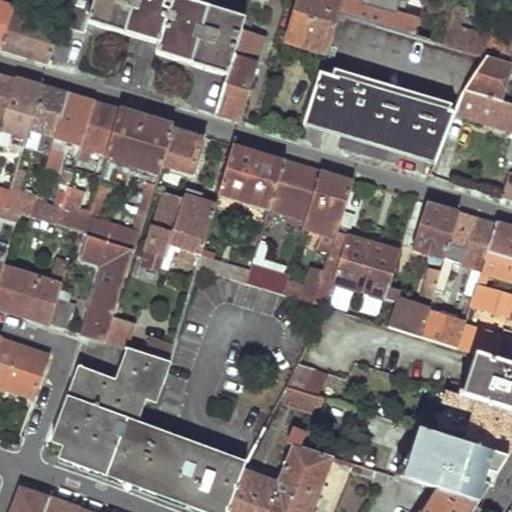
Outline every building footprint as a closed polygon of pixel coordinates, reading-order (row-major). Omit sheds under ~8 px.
[(68,0),(56,0),(49,26),(17,15),(20,3),(14,1),(0,45),(0,50),(23,57),(48,64),(60,28),(68,0)] [(0,45),(14,1),(14,0),(2,0),(0,10),(0,45)] [(68,0),(60,28),(82,34),(86,24),(157,45),(153,56),(225,77),(239,33),(247,8),(249,0),(223,0),(222,4),(225,5),(221,14),(175,0),(68,0)] [(261,0),(249,0),(247,8),(257,11),(261,0)] [(338,15),(343,0),(296,0),(283,42),(325,55),(326,53),(338,15)] [(414,38),(418,22),(345,0),(343,0),(338,15),(414,38)] [(421,13),(425,0),(414,0),(411,10),(421,13)] [(484,58),(490,37),(459,28),(463,10),(453,7),(443,46),(484,58)] [(511,46),(494,40),(496,31),(492,30),(490,37),(484,58),(487,59),(507,66),(511,67),(511,46)] [(213,113),(237,120),(262,40),(239,33),(225,77),(213,113)] [(487,59),(460,92),(495,102),(507,66),(487,59)] [(433,163),(451,114),(319,74),(302,125),(433,163)] [(0,121),(3,122),(15,81),(0,76),(0,121)] [(0,131),(0,149),(10,153),(11,150),(15,136),(26,139),(29,130),(42,89),(28,85),(15,81),(3,122),(0,131)] [(42,89),(29,130),(40,133),(34,152),(49,157),(68,97),(54,93),(42,89)] [(460,92),(451,114),(511,133),(511,172),(510,171),(501,199),(511,202),(511,107),(495,102),(460,92)] [(49,157),(44,169),(56,172),(66,143),(80,147),(93,105),(81,101),(68,97),(49,157)] [(93,105),(80,147),(93,151),(106,155),(120,113),(107,109),(93,105)] [(89,212),(88,213),(96,216),(106,190),(102,187),(104,181),(110,183),(116,163),(158,176),(160,168),(173,129),(146,121),(120,113),(106,155),(89,212)] [(173,129),(160,168),(191,178),(204,138),(189,134),(173,129)] [(26,139),(15,136),(11,150),(22,153),(26,139)] [(232,146),(216,197),(267,213),(268,210),(284,162),(258,154),(232,146)] [(93,151),(80,147),(76,159),(89,163),(93,151)] [(284,162),(268,210),(304,222),(321,173),(303,168),(284,162)] [(17,171),(11,192),(10,194),(5,212),(18,216),(28,219),(33,203),(34,199),(18,194),(24,173),(17,171)] [(304,222),(302,229),(322,234),(316,252),(328,256),(337,228),(353,183),(337,178),(321,173),(304,222)] [(150,202),(155,187),(147,184),(141,200),(150,202)] [(88,213),(89,212),(79,209),(84,193),(66,188),(65,191),(53,227),(66,231),(72,233),(76,234),(81,236),(86,221),(88,213)] [(0,210),(5,212),(10,194),(0,189),(0,210)] [(53,227),(65,191),(57,189),(50,208),(33,203),(28,219),(53,227)] [(199,254),(213,207),(183,197),(181,201),(163,195),(142,265),(159,271),(168,245),(199,254)] [(147,213),(150,202),(141,200),(137,215),(140,216),(142,212),(147,213)] [(458,215),(426,205),(412,250),(444,261),(458,215)] [(5,212),(0,210),(0,218),(16,223),(18,216),(5,212)] [(134,252),(147,213),(142,212),(140,216),(137,215),(131,233),(86,221),(81,236),(134,252)] [(440,274),(438,279),(447,280),(453,263),(469,269),(461,295),(472,298),(475,287),(480,274),(486,253),(495,225),(476,220),(458,215),(444,261),(440,274)] [(511,230),(495,225),(486,253),(511,260),(511,230)] [(310,305),(349,317),(353,308),(325,300),(330,284),(384,301),(387,291),(399,254),(348,237),(349,231),(337,228),(328,256),(320,278),(310,305)] [(72,233),(66,231),(63,241),(68,243),(72,233)] [(134,252),(81,236),(79,243),(84,246),(80,259),(100,266),(101,272),(82,337),(106,344),(114,319),(134,252)] [(511,271),(511,260),(486,253),(480,274),(509,282),(511,271)] [(243,283),(247,273),(198,257),(195,268),(243,283)] [(283,283),(285,277),(249,266),(247,273),(243,283),(280,295),(283,283)] [(56,302),(65,273),(52,270),(48,283),(2,269),(0,276),(0,310),(20,317),(49,326),(56,302)] [(438,279),(440,274),(430,271),(422,297),(431,300),(433,295),(435,288),(438,279)] [(310,275),(304,291),(283,283),(280,295),(310,305),(320,278),(310,275)] [(438,279),(435,288),(444,290),(447,280),(438,279)] [(472,298),(469,307),(511,319),(511,317),(511,298),(475,287),(472,298)] [(435,288),(433,295),(442,296),(444,290),(435,288)] [(384,301),(395,305),(399,295),(387,291),(384,301)] [(49,326),(66,332),(71,312),(65,309),(66,305),(56,302),(49,326)] [(419,339),(427,313),(395,305),(387,329),(419,339)] [(456,351),(463,325),(427,313),(419,339),(456,351)] [(113,347),(124,351),(131,326),(114,319),(106,344),(113,347)] [(492,362),(499,337),(463,325),(456,351),(473,357),(492,362)] [(492,362),(497,364),(505,336),(501,335),(499,337),(492,362)] [(48,358),(0,341),(0,387),(33,399),(48,358)] [(166,364),(171,347),(152,341),(145,357),(166,364)] [(227,511),(243,471),(247,463),(138,423),(145,399),(155,402),(166,364),(145,357),(127,352),(116,384),(78,370),(51,447),(63,451),(110,468),(106,480),(192,511),(227,511)] [(492,362),(473,357),(460,398),(511,413),(511,368),(497,364),(492,362)] [(285,389),(301,394),(306,383),(313,371),(296,365),(285,389)] [(328,390),(306,383),(301,394),(319,400),(324,401),(328,390)] [(275,409),(311,420),(319,400),(301,394),(285,389),(276,404),(275,409)] [(511,413),(460,398),(444,392),(440,408),(471,417),(463,446),(506,460),(511,450),(511,413)] [(478,505),(506,460),(463,446),(424,433),(408,483),(438,492),(478,505)] [(267,511),(312,511),(334,460),(299,449),(293,447),(278,484),(267,511)] [(110,468),(63,451),(59,463),(106,480),(110,468)] [(352,466),(340,462),(340,468),(350,473),(352,466)] [(267,511),(278,484),(243,471),(227,511),(267,511)] [(391,478),(377,473),(374,485),(384,489),(391,478)] [(43,511),(48,500),(19,489),(10,511),(43,511)] [(473,511),(478,505),(438,492),(426,511),(473,511)] [(79,511),(48,500),(43,511),(79,511)]
